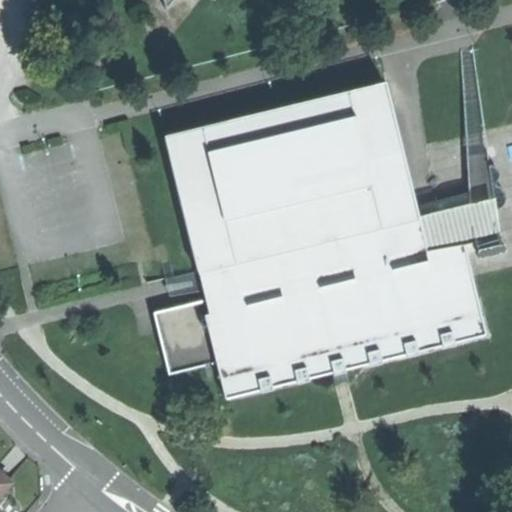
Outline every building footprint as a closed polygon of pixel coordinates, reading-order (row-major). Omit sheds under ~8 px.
[(466,25),(477,126),(497,123),(479,22),(466,25)] [(236,346),(246,379),(335,354),(354,349),(365,346),(502,307),(479,225),(491,222),(494,229),(511,225),(511,208),(509,185),(511,180),(511,161),(504,156),(510,150),(507,140),(499,137),(497,123),(477,126),(481,168),(451,172),(451,177),(444,179),(446,188),(431,194),(391,59),(175,122),(212,257),(217,275),(220,285),(236,346)] [(187,283),(217,275),(212,257),(182,265),(187,283)] [(187,360),(236,346),(220,285),(170,298),(181,339),(187,360)] [(369,363),(365,346),(354,349),(358,365),(369,363)] [(0,503),(18,482),(0,466),(0,503)]
